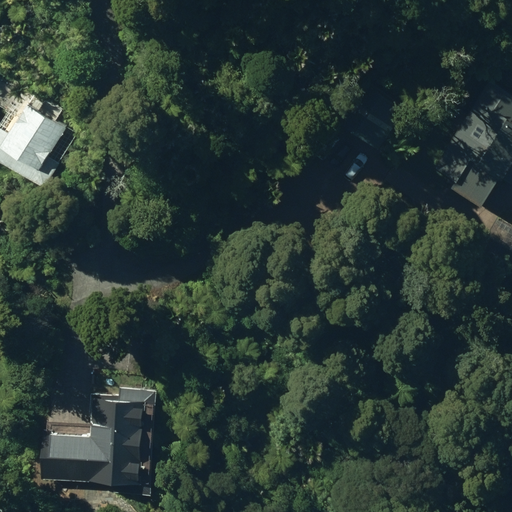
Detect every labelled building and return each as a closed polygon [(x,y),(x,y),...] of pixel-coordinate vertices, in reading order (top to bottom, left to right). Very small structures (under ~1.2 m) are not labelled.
[(461,179),(492,197),(509,169),(511,170),(511,78),(497,70),(443,158),(465,171),(461,179)] [(338,114),(385,144),(408,105),(361,75),(338,114)] [(0,126),(0,141),(55,176),(68,154),(57,147),(74,119),(35,95),(18,121),(7,114),(0,126)] [(484,247),(511,261),(511,217),(502,212),(484,247)] [(118,487),(159,489),(164,383),(123,382),(123,390),(98,389),(97,424),(51,423),(49,473),(118,476),(118,487)]
